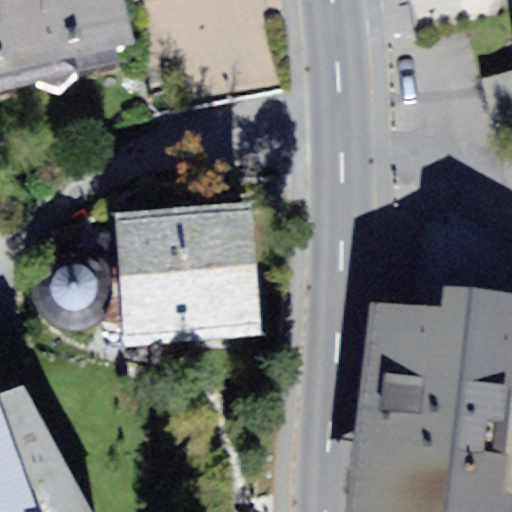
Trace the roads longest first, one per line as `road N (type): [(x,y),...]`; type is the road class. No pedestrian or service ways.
road 1 (primary): [(329,511),(344,229),(331,0)]
road 2 (track): [(342,124),(262,124),(189,144),(0,256)]
road 3 (unknown): [(339,305),(248,308),(155,327)]
